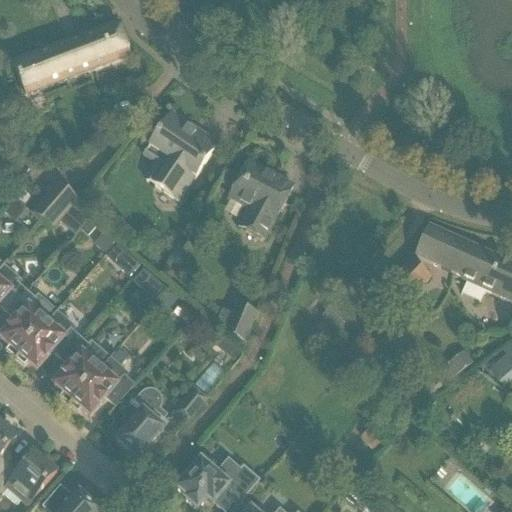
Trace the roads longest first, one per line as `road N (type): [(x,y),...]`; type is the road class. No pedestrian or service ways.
road 1 (unclassified): [(124,0),(177,46),(345,150),(465,205),(511,212)]
road 2 (residential): [(0,376),(163,511)]
